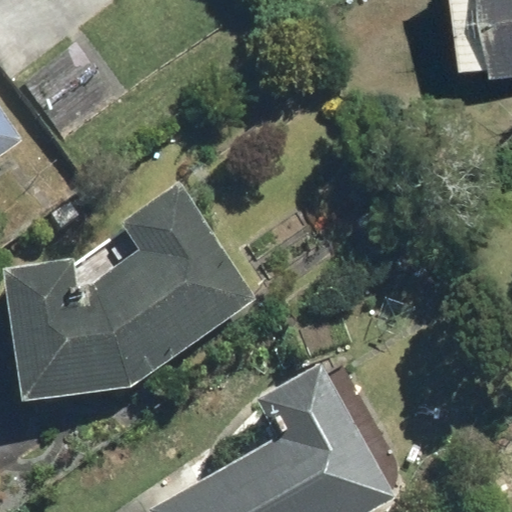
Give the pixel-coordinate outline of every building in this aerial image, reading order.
[(511,79),(511,0),(475,0),(477,70),(505,70),(507,80),(511,79)] [(120,98),(78,44),(22,88),(63,141),(120,98)] [(0,164),(18,151),(0,126),(0,164)] [(127,394),(247,309),(170,200),(118,237),(136,261),(87,296),(68,298),(65,272),(0,281),(0,310),(14,409),(127,394)] [(373,511),(390,502),(317,368),(250,408),(275,449),(167,511),(373,511)]
